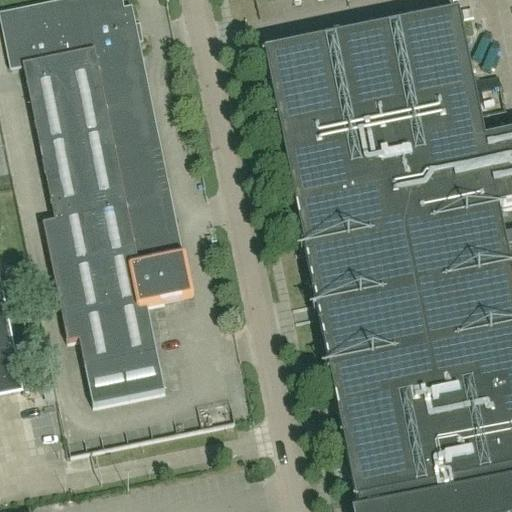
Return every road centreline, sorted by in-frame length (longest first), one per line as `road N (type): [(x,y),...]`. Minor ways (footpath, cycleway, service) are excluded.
road 1 (unclassified): [(286,440),(196,0)]
road 2 (unclassified): [(78,476),(286,440)]
